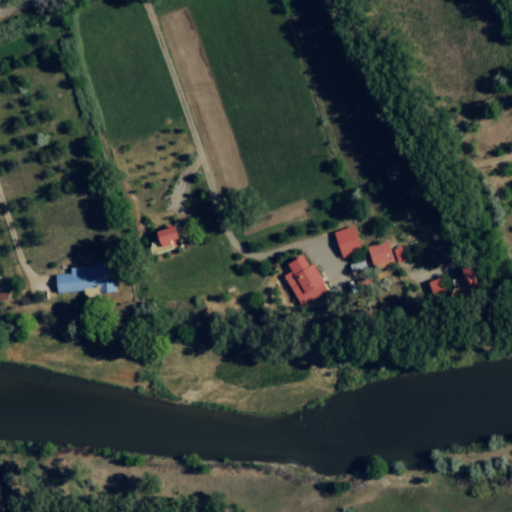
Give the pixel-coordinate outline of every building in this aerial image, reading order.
[(352,225),(329,230),(334,253),(354,248),(351,234),(354,234),(352,225)] [(149,245),(167,241),(164,226),(145,230),(149,245)] [(362,245),(367,269),(389,264),(383,241),(362,245)] [(277,275),(295,305),(322,289),(306,263),(302,265),(295,254),(280,263),(284,271),(277,275)] [(79,290),(79,296),(93,296),(93,290),(111,290),(110,266),(65,267),(65,272),(49,273),(50,291),(79,290)] [(430,288),(429,280),(424,280),(425,294),(439,293),(439,287),(430,288)]
